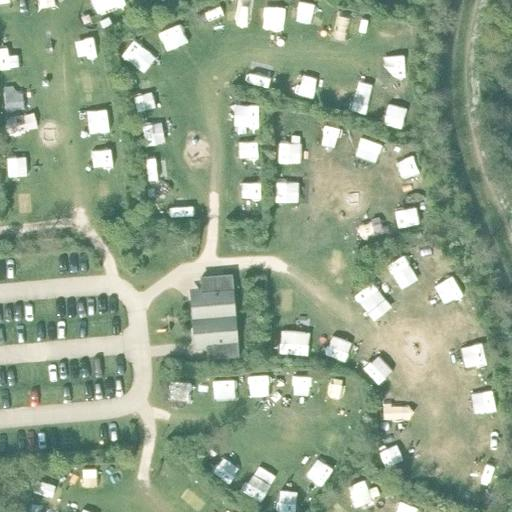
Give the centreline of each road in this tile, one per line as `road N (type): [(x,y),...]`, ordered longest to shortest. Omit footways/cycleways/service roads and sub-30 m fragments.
road 1 (track): [(511,243),(472,138),(466,67),(478,0)]
road 2 (residential): [(0,416),(127,406),(143,386),(139,341)]
road 3 (residential): [(139,341),(133,295),(117,283),(0,292)]
road 4 (residential): [(0,357),(139,341)]
